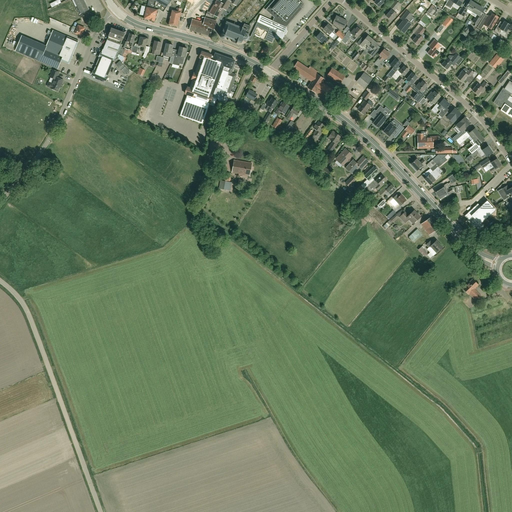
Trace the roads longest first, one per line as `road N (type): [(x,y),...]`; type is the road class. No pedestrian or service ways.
road 1 (primary): [(499,264),(470,247),(343,119),(269,73)]
road 2 (unclassified): [(100,511),(28,317),(0,282)]
road 3 (residential): [(508,157),(475,113),(342,0)]
road 4 (unclassified): [(0,202),(48,140),(91,41),(116,11)]
